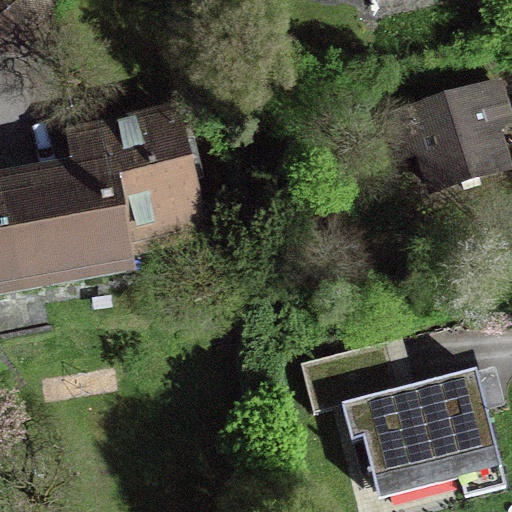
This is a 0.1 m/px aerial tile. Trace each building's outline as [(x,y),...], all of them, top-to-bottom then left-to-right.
[(0,0),(0,54),(43,58),(46,0),(0,0)] [(432,194),(503,172),(479,95),(388,126),(399,161),(419,155),(432,194)] [(100,136),(69,142),(74,176),(0,189),(0,293),(125,271),(119,237),(190,218),(195,240),(200,239),(171,119),(100,136)] [(337,394),(393,380),(385,346),(328,361),(337,394)] [(463,502),(503,491),(473,377),(340,411),(349,448),(361,445),(372,490),(454,469),(463,502)]
